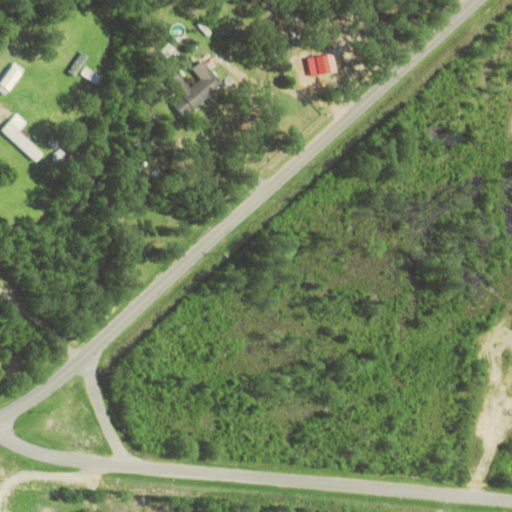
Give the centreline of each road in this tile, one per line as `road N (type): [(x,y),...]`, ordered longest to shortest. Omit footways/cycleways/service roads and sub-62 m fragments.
road 1 (tertiary): [(85,357),(479,0)]
road 2 (tertiary): [(511,499),(49,456),(0,434)]
road 3 (tertiary): [(139,465),(110,426),(85,357)]
